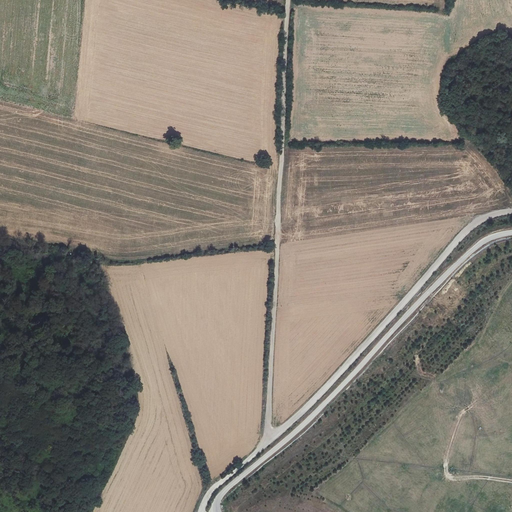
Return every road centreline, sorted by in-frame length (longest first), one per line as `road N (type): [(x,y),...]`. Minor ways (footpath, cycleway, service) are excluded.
road 1 (track): [(288,0),(264,445)]
road 2 (unclassified): [(200,511),(212,489),(334,381),(464,234),(511,212)]
